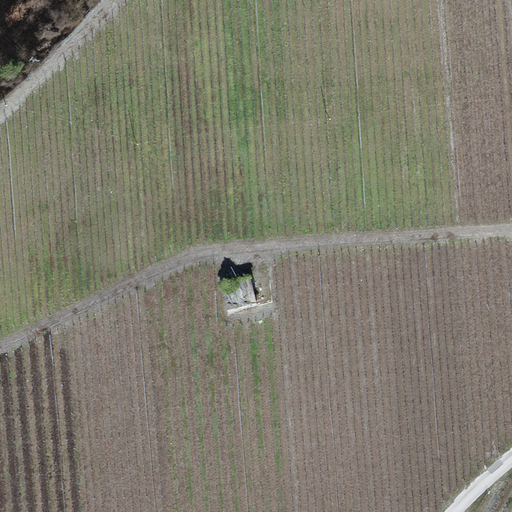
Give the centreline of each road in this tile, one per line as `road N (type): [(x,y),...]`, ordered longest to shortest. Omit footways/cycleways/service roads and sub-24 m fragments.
road 1 (track): [(0,347),(193,254),(511,229)]
road 2 (track): [(0,110),(105,0)]
